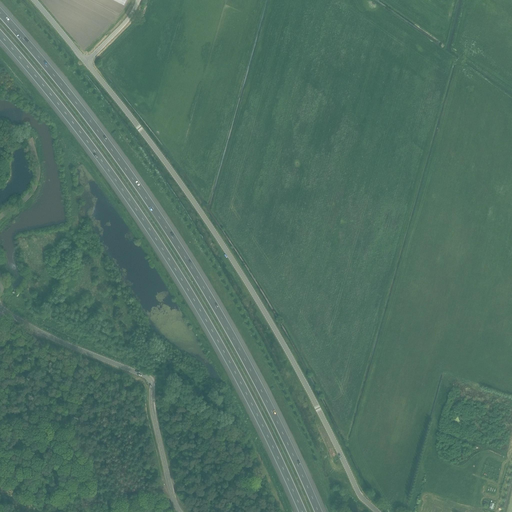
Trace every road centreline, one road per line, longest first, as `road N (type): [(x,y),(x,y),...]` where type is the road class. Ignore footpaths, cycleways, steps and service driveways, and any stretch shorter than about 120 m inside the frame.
road 1 (motorway): [(318,511),(197,277),(98,132),(0,12)]
road 2 (motorway): [(0,35),(88,142),(185,285),(301,511)]
road 3 (unclassified): [(86,63),(243,276),(373,511)]
road 4 (tertiary): [(176,511),(151,380),(0,308)]
